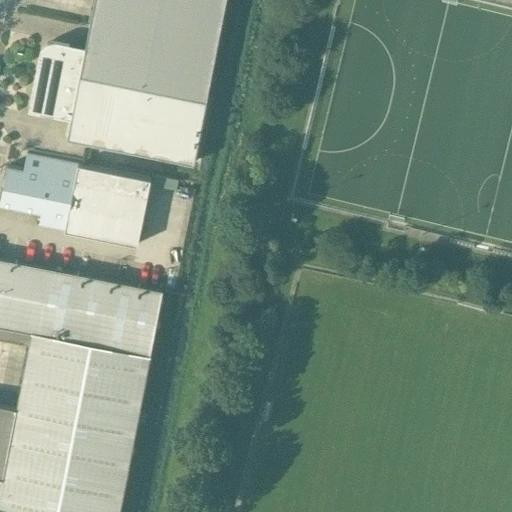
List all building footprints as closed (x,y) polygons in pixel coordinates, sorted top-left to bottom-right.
[(42,48),(40,52),(29,110),(71,118),(67,137),(194,162),(226,0),(94,0),(86,46),(57,41),(51,41),(48,42),(46,43),(44,44),(43,46),(42,48)] [(9,165),(1,205),(43,213),(41,225),(138,244),(150,179),(27,154),(24,169),(9,165)] [(474,248),(475,242),(451,236),(450,242),(474,248)] [(511,256),(511,250),(494,247),(493,252),(511,256)] [(17,407),(0,404),(0,511),(119,511),(150,355),(163,289),(0,257),(0,325),(32,332),(17,407)]
